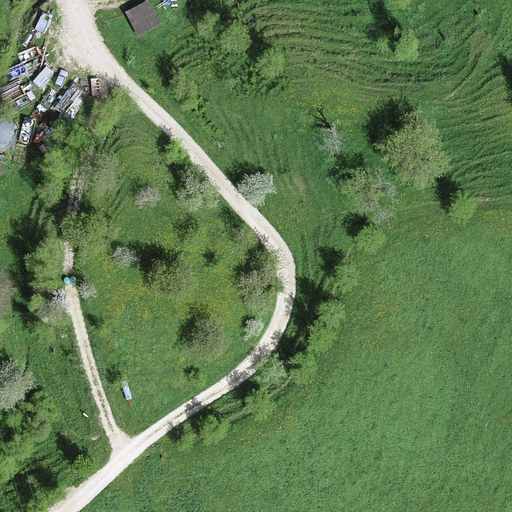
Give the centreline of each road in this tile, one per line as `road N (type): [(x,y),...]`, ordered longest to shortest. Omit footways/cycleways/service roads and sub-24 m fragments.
road 1 (unclassified): [(69,0),(105,65),(268,239),(282,295),(261,351),(65,511)]
road 2 (track): [(105,65),(71,218),(69,264),(75,310),(123,459)]
